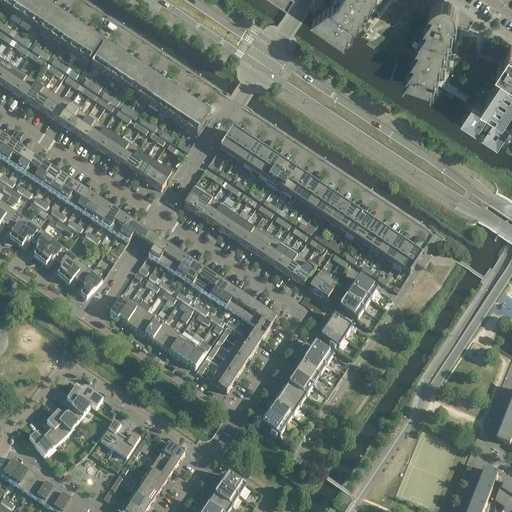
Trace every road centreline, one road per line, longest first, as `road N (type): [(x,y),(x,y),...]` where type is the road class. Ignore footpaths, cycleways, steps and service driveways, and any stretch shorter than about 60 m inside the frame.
road 1 (secondary): [(261,68),(511,232)]
road 2 (residential): [(237,420),(303,316),(161,215)]
road 3 (secondary): [(511,218),(270,53)]
road 4 (residential): [(10,432),(73,370),(213,458)]
road 5 (residential): [(426,240),(231,111)]
road 6 (residential): [(231,111),(67,0)]
road 7 (residential): [(161,215),(0,110)]
road 8 (residential): [(237,420),(91,318)]
road 9 (residential): [(161,215),(231,111)]
road 10 (residential): [(91,318),(161,215)]
road 11 (secondary): [(158,0),(261,68)]
